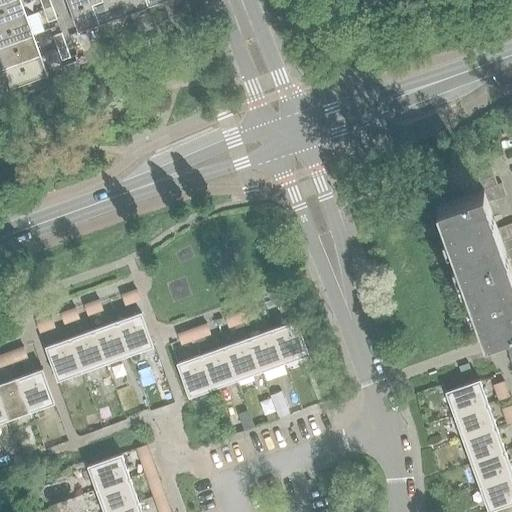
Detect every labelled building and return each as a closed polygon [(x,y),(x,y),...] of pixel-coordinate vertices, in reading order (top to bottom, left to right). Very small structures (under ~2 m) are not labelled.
[(0,24),(26,16),(20,0),(6,0),(0,2),(0,24)] [(39,0),(43,9),(52,6),(49,0),(39,0)] [(67,0),(79,30),(98,24),(91,3),(99,0),(67,0)] [(99,0),(91,3),(98,24),(130,12),(125,0),(99,0)] [(125,0),(130,12),(148,5),(146,0),(125,0)] [(56,19),(52,6),(43,9),(47,22),(56,19)] [(0,46),(33,35),(26,16),(0,24),(0,46)] [(56,48),(65,45),(61,33),(52,36),(56,48)] [(0,67),(40,54),(33,35),(0,46),(0,67)] [(69,57),(65,45),(56,48),(60,60),(69,57)] [(47,73),(40,54),(0,67),(0,76),(2,76),(6,88),(47,73)] [(76,61),(63,67),(65,74),(79,69),(76,61)] [(511,365),(511,275),(506,259),(511,256),(511,222),(495,228),(486,202),(504,196),(500,184),(495,185),(489,168),(476,173),(477,176),(461,182),(459,178),(445,184),(451,201),(437,206),(485,340),(502,334),(506,346),(503,347),(510,366),(511,365)] [(126,305),(136,302),(140,300),(137,290),(122,295),(126,305)] [(293,304),(289,293),(275,298),(278,309),(293,304)] [(99,300),(85,305),(88,316),(103,311),(99,300)] [(254,306),(225,316),(229,327),(258,316),(254,306)] [(75,308),(61,313),(65,324),(79,319),(75,308)] [(142,313),(117,322),(129,356),(154,347),(142,313)] [(37,323),(41,333),(55,328),(51,317),(37,323)] [(297,320),(272,329),(284,363),(309,354),(297,320)] [(117,322),(93,330),(106,365),(129,356),(117,322)] [(205,323),(192,328),(196,339),(209,334),(205,323)] [(181,344),(196,339),(192,328),(177,333),(181,344)] [(261,371),(284,363),(272,329),(249,337),(261,371)] [(82,373),(106,365),(93,330),(70,338),(82,373)] [(249,337),(225,346),(237,380),(261,371),(249,337)] [(57,382),(82,373),(70,338),(45,347),(57,382)] [(225,346),(201,354),(213,388),(237,380),(225,346)] [(23,348),(0,356),(0,367),(27,358),(23,348)] [(189,397),(213,388),(201,354),(177,363),(189,397)] [(42,370),(18,378),(30,413),(54,404),(42,370)] [(18,378),(0,384),(0,403),(6,421),(30,413),(18,378)] [(454,416),(487,404),(478,380),(445,392),(454,416)] [(498,402),(508,398),(502,383),(492,387),(498,402)] [(463,440),(496,428),(487,404),(454,416),(463,440)] [(507,426),(511,423),(511,410),(511,407),(501,410),(507,426)] [(247,410),(237,414),(243,431),(253,428),(247,410)] [(463,440),(471,463),(504,451),(496,428),(463,440)] [(471,463),(480,487),(511,475),(511,472),(504,451),(471,463)] [(86,466),(95,491),(129,479),(120,454),(86,466)] [(6,455),(0,457),(0,465),(9,462),(6,455)] [(153,469),(148,455),(139,459),(144,472),(153,469)] [(511,502),(511,475),(480,487),(489,511),(511,502)] [(95,491),(102,511),(109,511),(137,502),(129,479),(95,491)] [(153,496),(162,493),(157,479),(147,483),(153,496)] [(109,511),(140,511),(137,502),(109,511)] [(158,511),(168,511),(165,503),(156,506),(158,511)]
